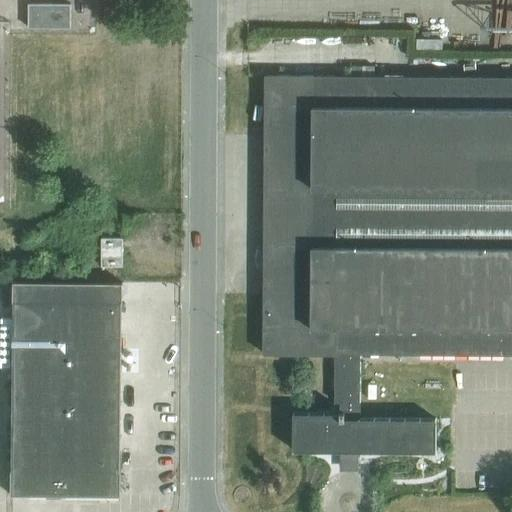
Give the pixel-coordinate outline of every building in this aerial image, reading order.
[(70,27),(70,3),(28,3),(28,27),(70,27)] [(442,49),(442,39),(416,38),(416,48),(442,49)] [(511,76),(265,75),(263,353),(335,354),(334,401),(340,401),(339,412),(293,412),(293,450),(344,450),(345,455),(353,455),(354,450),(436,451),(436,418),(360,418),(360,353),(384,353),(455,354),(511,354),(511,76)] [(122,266),(122,238),(100,237),(100,266),(122,266)] [(121,366),(122,300),(122,282),(14,281),(12,501),(13,501),(13,493),(120,494),(120,469),(121,366)]
